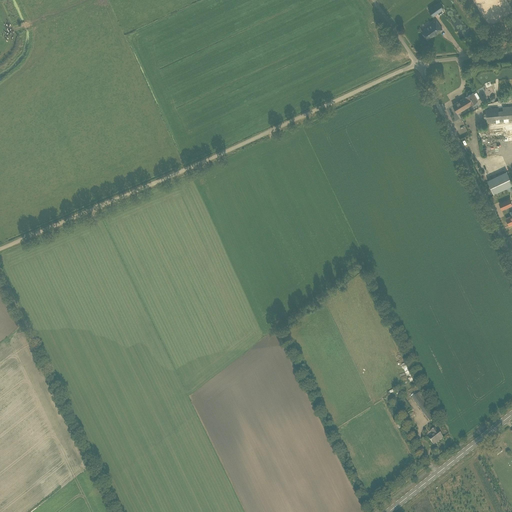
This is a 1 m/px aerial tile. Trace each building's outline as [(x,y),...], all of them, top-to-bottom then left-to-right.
[(438,4),(428,11),(432,17),(442,10),(438,4)] [(435,35),(442,29),(436,21),(422,32),(427,39),(434,34),(435,35)] [(453,105),(457,113),(470,106),(469,105),(477,100),(473,93),(453,105)] [(486,109),(486,113),(485,114),(484,115),(484,119),(485,119),(487,119),(487,124),(511,121),(511,106),(491,109),(491,108),(489,108),(489,109),(486,109)] [(511,188),(511,184),(507,173),(487,182),(494,196),(511,188)] [(435,418),(431,412),(417,394),(412,399),(426,417),(430,422),(435,418)] [(437,443),(443,438),(438,432),(437,432),(435,429),(431,432),(434,435),(429,439),(434,445),(434,444),(436,442),(437,443)]
